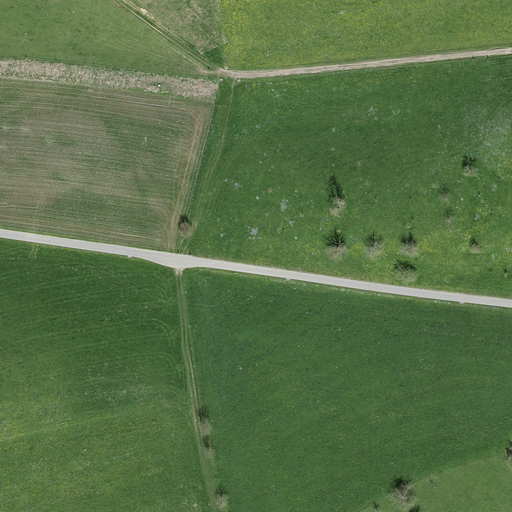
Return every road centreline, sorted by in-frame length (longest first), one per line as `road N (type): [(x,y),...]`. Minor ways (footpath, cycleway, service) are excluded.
road 1 (unclassified): [(511,304),(0,237)]
road 2 (track): [(511,52),(240,78),(205,65),(119,0)]
road 3 (track): [(174,261),(217,511)]
